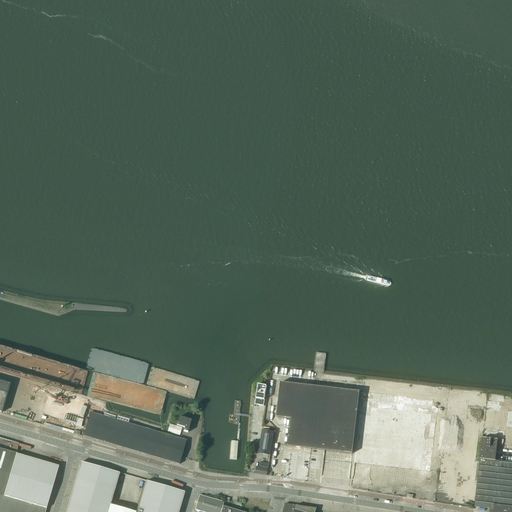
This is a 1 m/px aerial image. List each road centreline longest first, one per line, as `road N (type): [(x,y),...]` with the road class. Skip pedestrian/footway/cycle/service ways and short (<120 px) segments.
road 1 (unclassified): [(421,511),(282,490)]
road 2 (unclassified): [(196,483),(74,447)]
